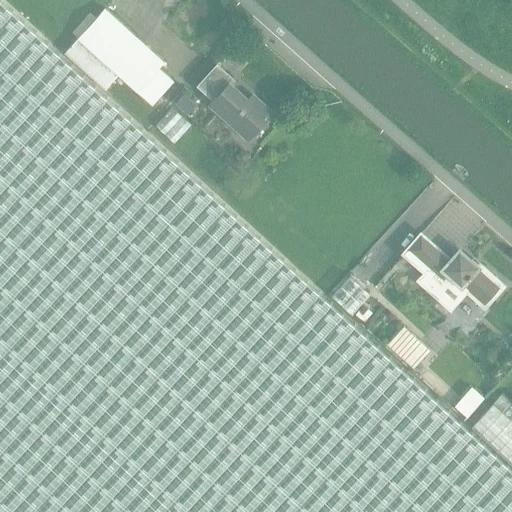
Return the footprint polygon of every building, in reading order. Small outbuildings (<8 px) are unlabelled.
[(0,0),(0,511),(511,511),(511,464),(471,426),(64,53),(5,0),(0,0)] [(104,8),(77,38),(64,53),(105,90),(118,75),(151,106),(173,81),(159,68),(164,62),(104,8)] [(248,139),(272,112),(253,95),(248,100),(230,84),(234,80),(217,65),(197,88),(213,101),(210,105),(248,139)] [(172,108),(156,126),(175,143),(192,125),(172,108)] [(421,235),(404,253),(426,273),(420,280),(438,297),(448,286),(462,299),(469,292),(483,305),(493,293),(497,297),(506,286),(496,277),(492,280),(477,266),(476,268),(469,262),(471,261),(459,251),(450,261),(421,235)] [(350,276),(331,295),(351,314),(370,294),(350,276)] [(415,367),(429,352),(431,350),(404,325),(388,343),(415,367)] [(475,389),(458,409),(467,417),(484,398),(475,389)] [(498,398),(471,426),(511,464),(511,401),(502,393),(498,398)]
